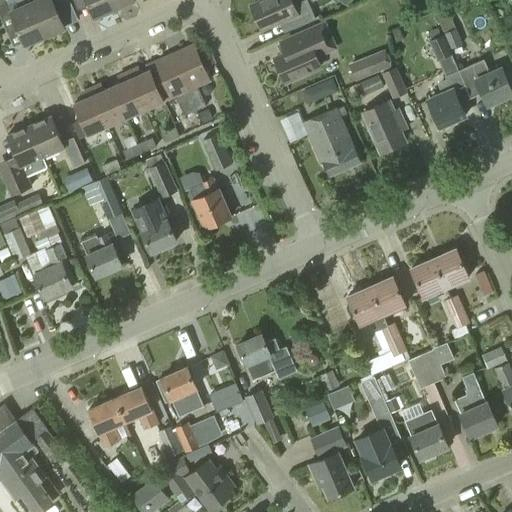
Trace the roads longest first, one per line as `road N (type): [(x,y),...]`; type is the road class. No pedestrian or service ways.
road 1 (residential): [(0,386),(318,249)]
road 2 (residential): [(318,249),(207,5)]
road 3 (residential): [(207,5),(26,79),(0,67)]
road 4 (residential): [(318,249),(470,181)]
road 5 (residential): [(511,294),(470,181)]
